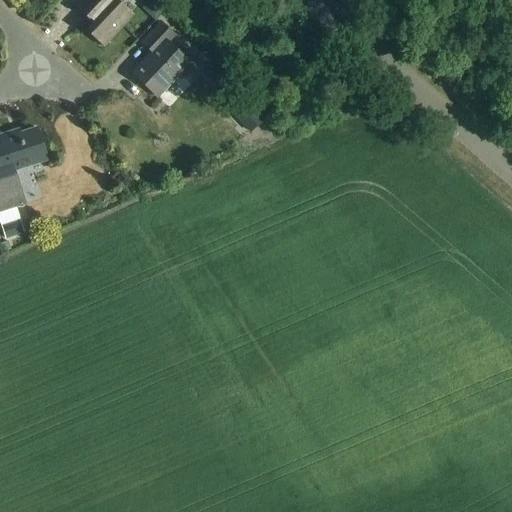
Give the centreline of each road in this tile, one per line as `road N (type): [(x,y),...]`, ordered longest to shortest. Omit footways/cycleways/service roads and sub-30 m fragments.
road 1 (unclassified): [(511,174),(314,0)]
road 2 (residential): [(11,85),(71,93),(80,81),(24,40)]
